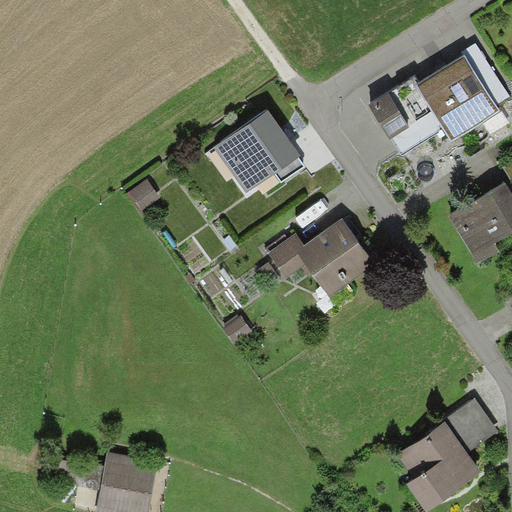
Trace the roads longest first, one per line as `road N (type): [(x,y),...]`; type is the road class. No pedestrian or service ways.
road 1 (residential): [(511,394),(311,107),(484,0)]
road 2 (track): [(311,107),(232,0)]
